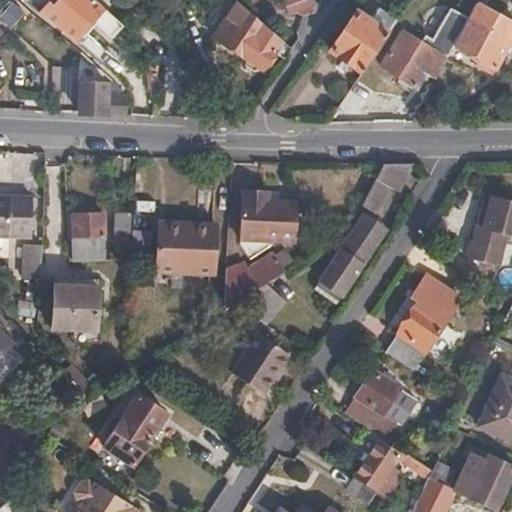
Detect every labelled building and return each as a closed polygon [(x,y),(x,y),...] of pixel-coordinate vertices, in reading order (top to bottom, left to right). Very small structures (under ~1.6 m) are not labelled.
[(96,0),(60,0),(55,6),(50,1),(42,10),(52,19),(76,39),(93,19),(110,32),(119,20),(96,0)] [(263,68),(283,39),(240,3),(238,2),(215,37),(263,68)] [(369,18),(387,29),(395,16),(378,5),(369,18)] [(511,25),(474,6),(453,45),(476,59),(473,65),(489,73),(493,66),(495,67),(507,43),(509,45),(511,39),(511,25)] [(330,50),(361,70),(387,29),(369,18),(356,10),(330,50)] [(422,72),(435,79),(436,77),(450,50),(437,43),(431,51),(425,47),(428,43),(422,39),(419,43),(401,33),(380,65),(413,86),(422,72)] [(103,115),(125,116),(120,97),(108,97),(108,83),(79,82),(78,113),(103,115)] [(400,187),(412,164),(383,164),(361,203),(373,210),(389,183),(400,187)] [(0,220),(32,222),(34,178),(0,176),(0,220)] [(107,228),(106,180),(76,181),(77,228),(107,228)] [(118,204),(135,206),(137,180),(119,180),(118,204)] [(298,202),(270,201),(269,192),(244,192),(243,233),(297,234),(298,202)] [(483,230),(492,200),(486,198),(478,227),(483,230)] [(511,206),(492,200),(483,230),(478,227),(469,225),(460,255),(487,263),(498,233),(511,237),(511,206)] [(319,282),(342,297),(386,230),(363,215),(319,282)] [(187,234),(187,225),(158,224),(158,234),(187,234)] [(216,226),(187,225),(187,234),(158,234),(156,275),(213,277),(216,226)] [(28,263),(43,263),(44,229),(29,229),(28,263)] [(224,289),(223,311),(233,304),(265,283),(284,271),(272,252),(244,270),(248,274),(224,289)] [(418,303),(389,346),(416,364),(461,296),(428,275),(412,299),(418,303)] [(233,304),(266,325),(285,301),(265,283),(233,304)] [(54,329),(97,331),(99,288),(56,286),(54,329)] [(0,356),(13,344),(0,330),(0,356)] [(226,370),(261,393),(288,354),(253,331),(226,370)] [(344,414),(371,431),(398,390),(371,372),(344,414)] [(511,380),(502,376),(479,424),(511,439),(511,380)] [(136,394),(103,445),(132,464),(165,413),(136,394)] [(30,437),(33,427),(13,418),(9,428),(30,437)] [(399,455),(378,441),(356,476),(382,492),(396,471),(390,467),(399,455)] [(511,474),(511,465),(469,446),(465,457),(469,459),(461,476),(477,483),(471,498),(495,509),(511,474)] [(444,511),(455,488),(428,476),(425,482),(410,511),(444,511)] [(83,501),(75,511),(138,511),(130,507),(132,505),(96,481),(94,483),(88,479),(82,481),(75,491),(76,497),(83,501)]
